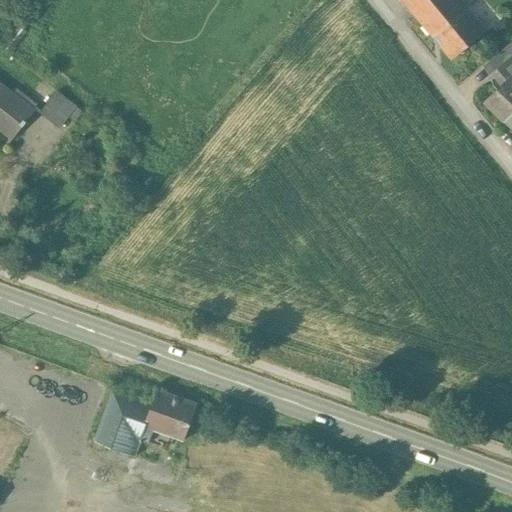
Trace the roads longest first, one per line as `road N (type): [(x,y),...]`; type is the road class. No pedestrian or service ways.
road 1 (primary): [(511,485),(0,298)]
road 2 (unclassified): [(511,171),(377,0)]
